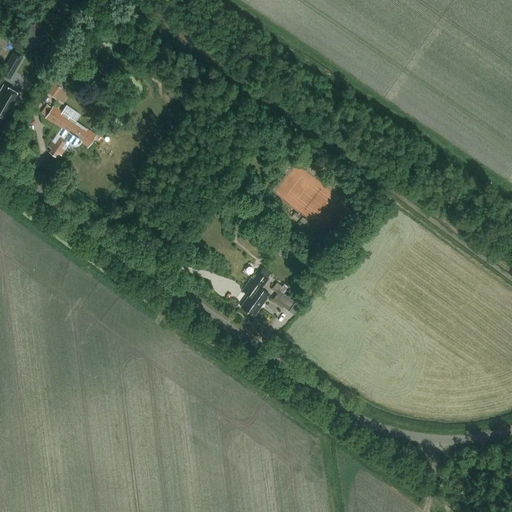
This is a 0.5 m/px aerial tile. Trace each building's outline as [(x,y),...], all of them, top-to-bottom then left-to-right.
[(42,30),(31,24),(26,34),(36,40),(42,30)] [(54,82),(47,93),(64,105),(72,94),(69,93),(71,90),(65,85),(63,88),(54,82)] [(0,115),(6,119),(20,94),(4,85),(0,91),(0,115)] [(96,136),(76,122),(81,115),(67,105),(62,112),(53,107),(46,119),(55,125),(55,124),(62,129),(49,148),(52,150),(50,153),(57,158),(59,154),(62,156),(70,144),(73,147),(75,147),(78,147),(79,146),(81,145),(81,144),(88,149),(96,136)] [(254,313),(257,315),(271,295),(263,290),(270,279),(258,271),(243,291),(250,296),(242,308),(253,315),(254,313)] [(277,283),(275,286),(284,293),(288,287),(284,284),(282,286),(277,283)] [(296,302),(295,301),(284,293),(275,286),(272,289),(278,294),(274,299),(295,315),(305,302),(299,298),(296,302)]
